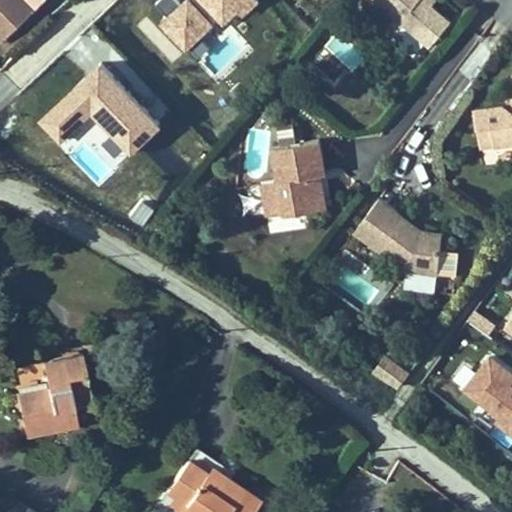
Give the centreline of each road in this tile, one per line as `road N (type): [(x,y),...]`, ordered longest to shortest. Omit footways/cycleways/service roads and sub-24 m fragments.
road 1 (residential): [(0,195),(40,207),(221,313),(474,486)]
road 2 (unknown): [(360,155),(490,0)]
road 3 (unknown): [(221,313),(217,435)]
